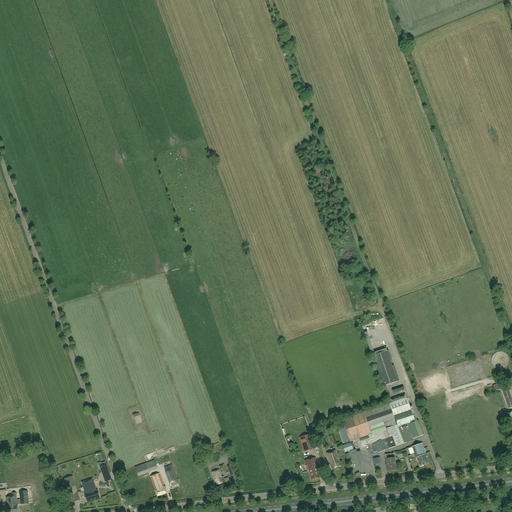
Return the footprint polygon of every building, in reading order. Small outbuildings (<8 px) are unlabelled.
[(397,382),(387,351),(373,356),(383,386),(397,382)] [(492,385),(493,387),(485,389),(486,394),(501,392),(499,384),(492,385)] [(511,399),(507,385),(501,387),(508,408),(511,407),(511,399)] [(389,403),(398,428),(409,424),(414,438),(423,435),(418,421),(415,422),(407,398),(389,403)] [(404,444),(398,428),(389,403),(342,419),(345,425),(337,428),(342,443),(350,440),(350,442),(355,440),(353,437),(357,435),(358,438),(367,435),(374,453),(377,452),(378,453),(404,444)] [(301,442),(304,452),(312,449),(308,435),(301,437),(302,441),(301,442)] [(351,443),(343,446),(345,452),(353,450),(351,443)] [(422,443),(417,445),(419,453),(420,453),(423,461),(422,461),(423,465),(428,464),(426,457),(428,457),(427,454),(426,454),(422,443)] [(419,453),(417,445),(411,447),(415,458),(416,457),(419,467),(423,465),(422,461),(423,461),(420,453),(419,453)] [(335,450),(326,453),(332,469),(340,466),(335,450)] [(175,454),(182,476),(190,474),(183,452),(179,454),(179,452),(175,454)] [(391,454),(385,455),(387,471),(396,470),(395,458),(391,459),(391,454)] [(315,458),(304,461),(307,471),(309,471),(311,480),(319,477),(317,469),(319,468),(318,463),(317,464),(315,458)] [(154,461),(135,468),(138,476),(157,469),(154,461)] [(106,464),(100,466),(103,475),(109,473),(106,464)] [(171,465),(164,468),(171,487),(179,484),(171,465)] [(232,465),(227,467),(230,476),(236,474),(232,465)] [(219,470),(212,472),(216,486),(225,483),(223,477),(222,478),(219,470)] [(159,474),(150,477),(158,497),(167,493),(159,474)] [(92,479),(87,481),(94,500),(97,499),(100,498),(98,490),(97,490),(96,491),(92,479)] [(80,500),(74,481),(65,484),(71,503),(80,500)] [(94,500),(87,481),(82,482),(86,494),(85,495),(85,494),(84,495),(87,503),(87,502),(94,500)] [(27,491),(19,492),(21,505),(29,504),(27,491)] [(12,497),(6,498),(7,507),(8,507),(8,511),(17,511),(17,505),(16,493),(12,494),(12,497)]
